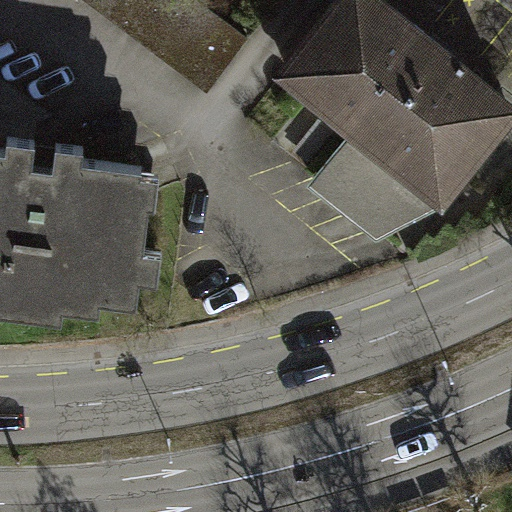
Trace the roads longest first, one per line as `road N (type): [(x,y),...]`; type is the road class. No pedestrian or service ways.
road 1 (secondary): [(511,281),(332,356),(169,390),(0,410)]
road 2 (secondary): [(0,504),(126,498),(236,480),(352,450),(511,385)]
